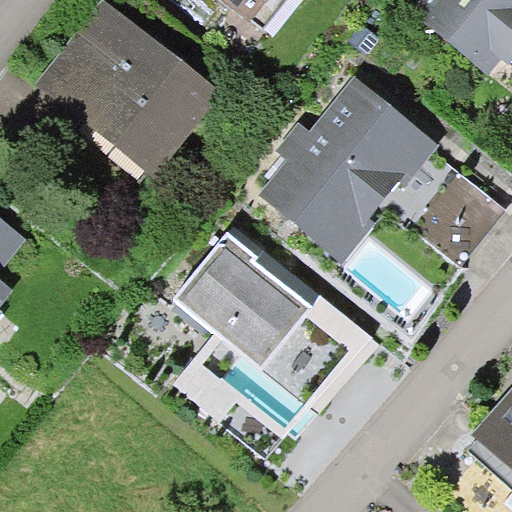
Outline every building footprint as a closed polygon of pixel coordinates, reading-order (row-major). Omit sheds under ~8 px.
[(105,0),(101,0),(36,83),(85,121),(149,171),(156,177),(223,92),(105,0)] [(220,0),(249,22),(252,19),(266,0),(220,0)] [(286,0),(266,0),(252,19),(264,28),(286,0)] [(511,0),(421,0),(411,12),(490,75),(501,61),(508,66),(511,61),(511,60),(511,0)] [(309,131),(299,122),(276,150),(288,159),(258,195),(343,263),(375,223),(370,218),(397,185),(404,190),(440,145),(354,76),(309,131)] [(137,187),(149,171),(85,121),(72,139),(137,187)] [(506,209),(459,172),(413,230),(460,267),(506,209)] [(0,217),(0,271),(26,239),(0,217)] [(261,371),(313,306),(255,260),(258,256),(228,232),(177,297),(173,301),(261,371)] [(0,306),(14,289),(0,278),(0,306)] [(511,387),(472,433),(511,468),(511,387)]
